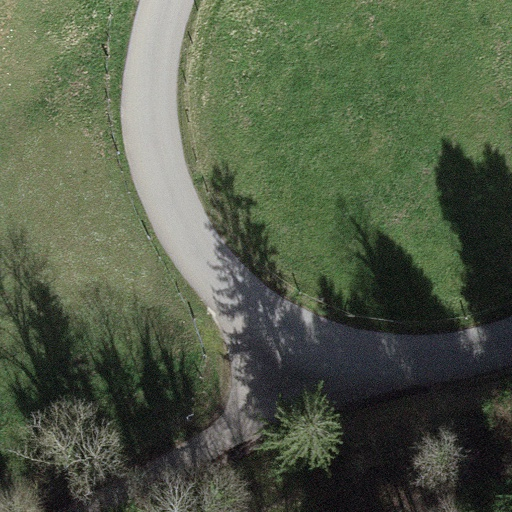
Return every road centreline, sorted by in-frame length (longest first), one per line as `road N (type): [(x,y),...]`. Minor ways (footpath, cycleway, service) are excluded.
road 1 (unclassified): [(168,0),(152,107),(176,213),(245,296),(307,350),(369,361),(511,324)]
road 2 (track): [(307,350),(215,430),(100,511)]
